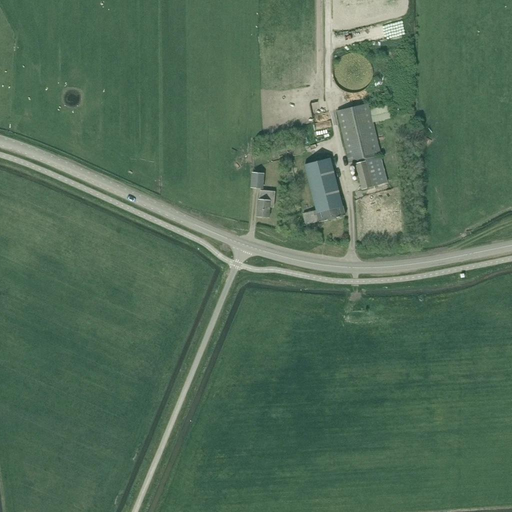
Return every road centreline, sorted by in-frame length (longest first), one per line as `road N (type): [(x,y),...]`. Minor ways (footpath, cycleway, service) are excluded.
road 1 (unclassified): [(135,511),(244,247)]
road 2 (tertiary): [(244,247),(331,268),(374,269),(511,247)]
road 3 (tertiary): [(0,144),(244,247)]
